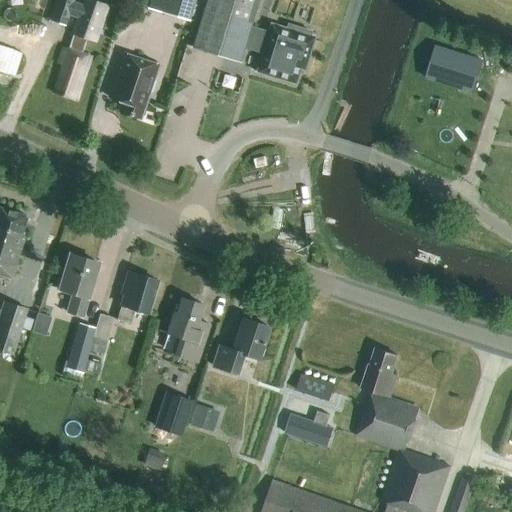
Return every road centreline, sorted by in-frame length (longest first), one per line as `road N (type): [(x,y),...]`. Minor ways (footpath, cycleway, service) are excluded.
road 1 (tertiary): [(511,347),(187,229)]
road 2 (unclassified): [(511,237),(417,173),(308,137)]
road 3 (tertiary): [(187,229),(0,139)]
road 4 (unclassified): [(187,229),(215,163),(238,140),(270,131),(308,137)]
road 5 (unclassified): [(308,137),(354,0)]
